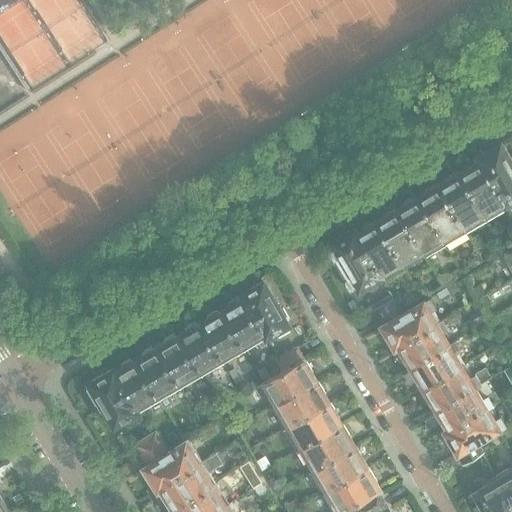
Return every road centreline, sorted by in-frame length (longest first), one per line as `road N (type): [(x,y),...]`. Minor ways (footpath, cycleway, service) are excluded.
road 1 (residential): [(282,230),(447,511)]
road 2 (residential): [(12,378),(282,230)]
road 3 (residential): [(282,230),(511,97)]
road 4 (residential): [(95,511),(12,378)]
